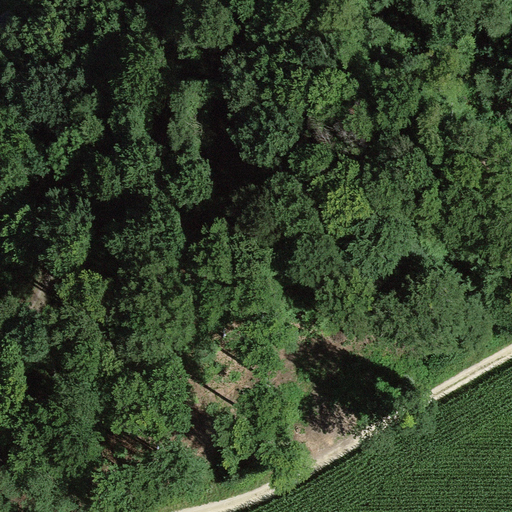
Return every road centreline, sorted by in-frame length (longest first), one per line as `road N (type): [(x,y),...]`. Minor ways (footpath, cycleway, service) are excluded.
road 1 (track): [(0,405),(18,346),(61,265),(114,193),(304,0)]
road 2 (track): [(511,351),(252,500),(208,511)]
